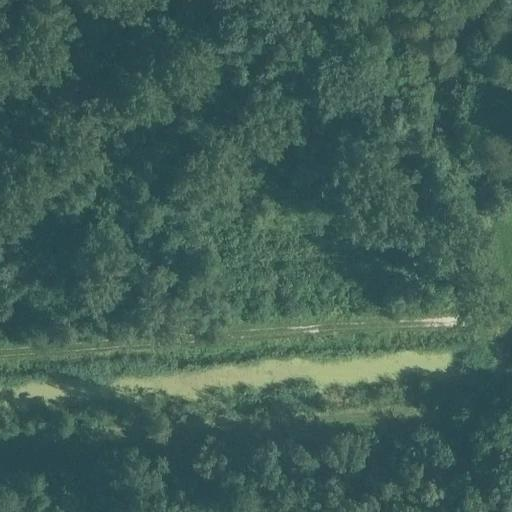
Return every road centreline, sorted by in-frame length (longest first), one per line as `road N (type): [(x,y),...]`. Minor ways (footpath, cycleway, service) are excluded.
road 1 (track): [(511,313),(448,328),(0,357)]
road 2 (track): [(462,438),(440,425),(388,420),(0,448)]
road 3 (track): [(500,511),(462,438),(486,406),(511,343)]
